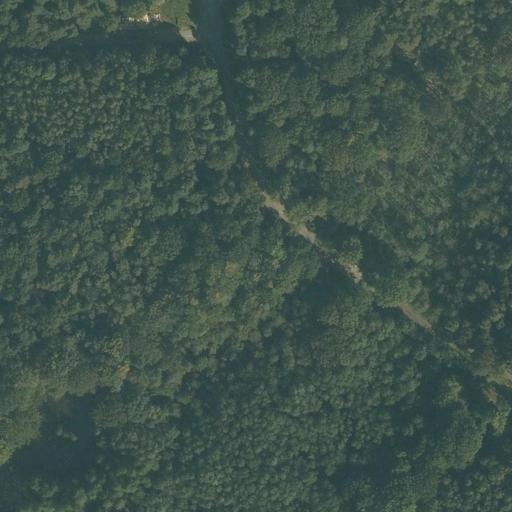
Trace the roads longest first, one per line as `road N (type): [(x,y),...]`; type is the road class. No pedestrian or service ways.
road 1 (track): [(214,31),(262,189),(300,233),(403,310)]
road 2 (track): [(0,43),(214,31)]
road 3 (track): [(407,511),(426,482),(498,412),(508,389)]
